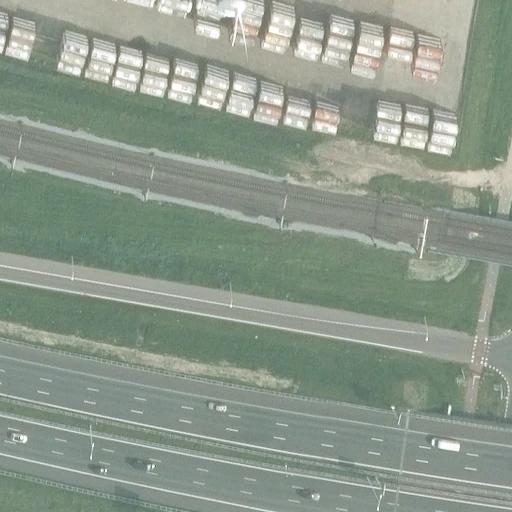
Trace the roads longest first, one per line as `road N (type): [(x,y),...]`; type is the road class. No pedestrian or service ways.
road 1 (motorway): [(511,467),(215,420),(0,375)]
road 2 (motorway): [(511,357),(0,270)]
road 3 (motorway): [(0,432),(393,511)]
